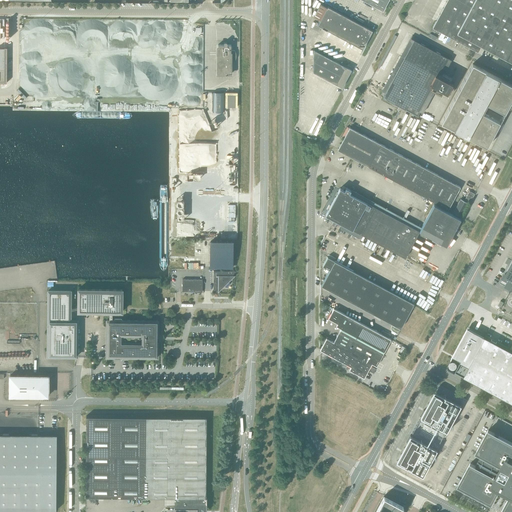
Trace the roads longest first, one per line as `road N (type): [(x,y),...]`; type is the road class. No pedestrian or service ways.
road 1 (unclassified): [(310,433),(313,170),(401,0)]
road 2 (tertiary): [(265,12),(256,306)]
road 3 (unclassified): [(244,403),(81,402),(75,511)]
road 4 (unclassified): [(0,10),(265,12)]
road 5 (tertiary): [(423,361),(511,196)]
